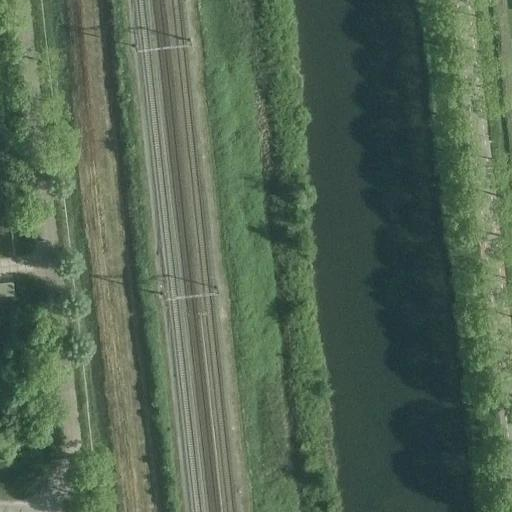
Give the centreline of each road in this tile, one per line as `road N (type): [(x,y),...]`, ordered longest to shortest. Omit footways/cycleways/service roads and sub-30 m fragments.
road 1 (unclassified): [(47,511),(71,459),(22,0)]
road 2 (unclassified): [(511,447),(458,0)]
